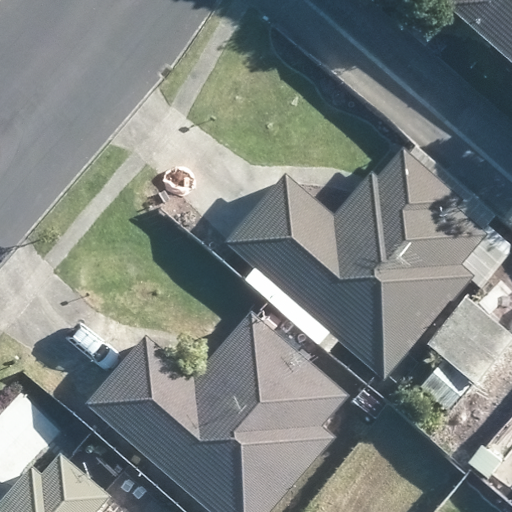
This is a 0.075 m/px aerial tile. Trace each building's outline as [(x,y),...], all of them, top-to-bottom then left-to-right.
[(437,26),(405,0),(400,0),(385,18),(420,47),(437,26)] [(511,0),(438,0),(433,7),(511,74),(511,0)] [(456,203),(403,156),(394,147),(369,175),(365,170),(360,176),(348,190),(325,215),(289,183),(279,176),(219,244),(228,252),(377,383),(470,277),(454,263),(481,233),(452,209),(456,203)] [(295,361),(260,329),(243,314),(223,336),(209,354),(187,378),(154,351),(138,338),(80,406),(202,511),(263,511),(327,439),(314,427),(338,397),(295,361)] [(86,511),(101,495),(52,454),(34,473),(24,466),(10,482),(0,493),(0,511),(86,511)]
